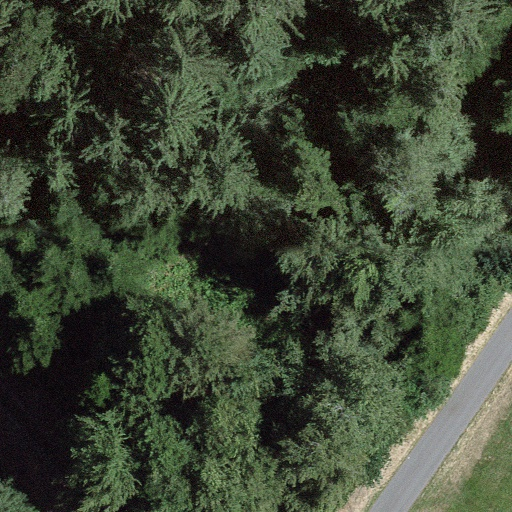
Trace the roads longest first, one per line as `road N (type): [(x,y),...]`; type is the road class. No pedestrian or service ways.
road 1 (unclassified): [(378,511),(511,313)]
road 2 (track): [(87,511),(0,391)]
